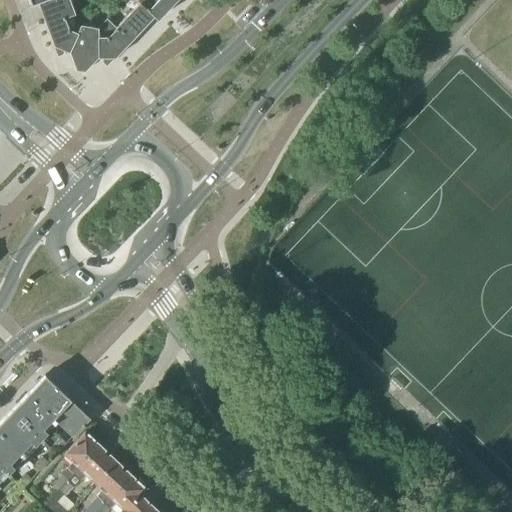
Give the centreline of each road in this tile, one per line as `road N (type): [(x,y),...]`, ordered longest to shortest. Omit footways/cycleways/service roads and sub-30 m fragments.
road 1 (secondary): [(164,229),(236,150),(264,99),(360,0)]
road 2 (residential): [(191,320),(130,422),(225,511)]
road 3 (tertiary): [(323,511),(237,411),(191,320)]
road 4 (secondary): [(281,0),(113,153)]
road 5 (secondary): [(0,361),(28,333),(83,309),(114,283)]
road 6 (tertiary): [(164,229),(179,189),(173,171),(142,147),(113,153)]
